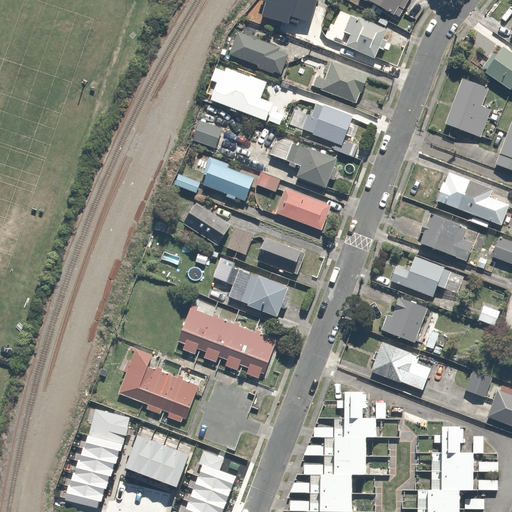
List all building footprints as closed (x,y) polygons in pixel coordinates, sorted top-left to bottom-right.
[(369,0),(393,14),(398,5),(401,7),(404,0),(369,0)] [(386,27),(350,12),(349,11),(341,30),(346,33),(342,41),(374,54),(386,27)] [(288,52),(235,30),(226,52),(278,74),(288,52)] [(511,53),(499,44),(482,69),(511,89),(511,53)] [(366,74),(328,59),(321,76),(316,74),(311,85),(354,103),(366,74)] [(486,85),(459,75),(441,123),(475,136),(486,108),(478,105),(486,85)] [(353,115),(317,101),(315,100),(310,112),(299,108),(293,124),(335,141),(332,148),(353,157),(358,146),(343,140),(353,115)] [(511,108),(492,162),(511,169),(511,108)] [(219,127),(196,119),(190,139),(213,147),(219,127)] [(336,158),(282,138),(279,137),(272,155),(288,161),(287,164),(295,167),(293,174),(328,187),(331,178),(334,179),(338,169),(333,167),(336,158)] [(271,164),(254,159),(252,168),(259,170),(269,173),(271,164)] [(201,185),(228,196),(227,199),(234,202),(235,199),(244,203),(254,177),(211,160),(201,185)] [(191,190),(196,179),(179,171),(174,182),(191,190)] [(271,175),(261,171),(256,185),(276,193),(281,179),(271,175)] [(432,199),(435,199),(500,223),(507,202),(488,196),(491,188),(448,173),(443,186),(438,184),(432,199)] [(333,209),(285,190),(276,214),(324,233),(333,209)] [(229,226),(194,204),(181,223),(217,246),(229,226)] [(464,226),(430,212),(427,211),(415,240),(463,260),(471,241),(460,237),(464,226)] [(253,233),(232,225),(223,246),(244,255),(253,233)] [(511,240),(494,233),(486,252),(511,262),(511,240)] [(304,253),(259,236),(251,258),(295,276),(304,253)] [(197,245),(194,255),(212,262),(216,252),(197,245)] [(450,268),(412,253),(411,252),(405,266),(393,262),(386,279),(429,296),(435,282),(443,285),(450,268)] [(205,298),(221,304),(224,295),(275,313),(285,285),(218,260),(214,259),(208,275),(212,277),(205,298)] [(413,341),(425,306),(426,304),(393,293),(389,304),(393,305),(390,314),(380,311),(375,327),(413,341)] [(497,309),(481,303),(475,318),(491,324),(497,309)] [(277,341),(191,307),(190,306),(176,341),(185,345),(183,350),(197,355),(199,349),(206,352),(204,357),(218,362),(220,357),(227,360),(225,366),(237,371),(240,365),(249,368),(247,373),(262,379),(277,341)] [(439,333),(428,329),(422,344),(433,348),(439,333)] [(417,354),(380,339),(369,368),(420,388),(429,366),(415,361),(417,354)] [(154,355),(132,347),(116,391),(145,402),(143,408),(158,414),(160,407),(166,410),(164,415),(180,421),(194,382),(150,366),(154,355)] [(511,393),(496,388),(489,385),(492,376),(472,368),(464,389),(490,399),(484,414),(511,424),(511,393)] [(291,511),(316,511),(317,511),(340,511),(350,511),(352,473),(364,474),(366,435),(376,436),(377,416),(366,416),(367,392),(347,391),(347,394),(345,420),(337,420),(337,429),(317,427),(316,441),(328,441),(328,447),(310,446),(309,458),(327,459),(327,468),(308,467),(307,478),(314,478),(313,486),(295,485),(294,495),(313,496),(312,504),(292,503),(291,511)] [(438,425),(437,453),(430,453),(429,487),(417,487),(416,511),(454,511),(454,508),(484,510),(484,501),(454,499),(455,489),(498,491),(498,483),(467,481),(467,471),(498,473),(498,465),(467,462),(467,455),(483,455),(484,437),(460,437),(461,426),(438,425)] [(146,444),(124,435),(116,455),(138,464),(146,444)] [(226,454),(197,442),(183,478),(212,489),(226,454)] [(102,457),(76,451),(65,496),(91,502),(102,457)] [(104,467),(116,472),(109,490),(126,497),(137,467),(126,462),(108,456),(104,467)] [(199,511),(205,499),(159,481),(158,481),(151,501),(145,499),(139,511),(199,511)]
